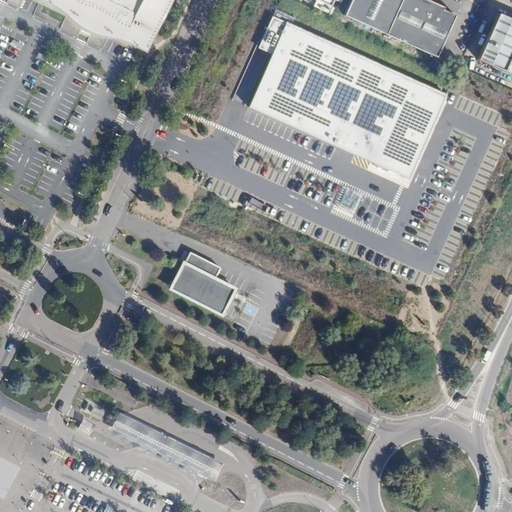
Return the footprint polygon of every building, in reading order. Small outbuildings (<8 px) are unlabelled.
[(56,0),(76,10),(73,15),(78,18),(84,21),(91,24),(96,27),(99,21),(141,42),(162,0),(56,0)] [(435,0),(351,0),(347,10),(439,52),(459,11),(435,0)] [(511,14),(501,9),(480,54),(511,68),(511,14)] [(444,100),(283,28),(247,105),(269,118),(408,177),(444,100)] [(215,275),(221,264),(191,249),(185,260),(184,259),(174,278),(177,279),(174,285),(185,290),(184,292),(209,305),(210,303),(221,309),(224,303),(226,304),(236,285),(215,275)] [(174,285),(177,279),(174,278),(171,286),(184,292),(185,290),(174,285)] [(226,304),(224,303),(221,309),(210,303),(209,305),(222,312),(226,304)] [(220,463),(118,411),(109,428),(212,479),(220,463)] [(81,418),(76,428),(86,432),(91,422),(81,418)] [(0,491),(18,463),(0,454),(0,491)]
